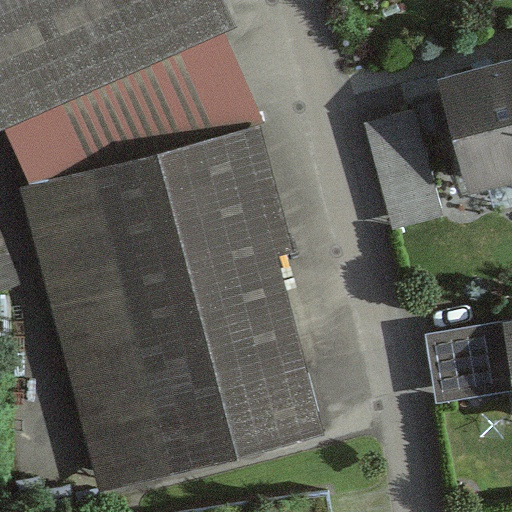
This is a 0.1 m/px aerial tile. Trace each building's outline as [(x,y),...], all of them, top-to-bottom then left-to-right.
[(0,0),(0,112),(10,136),(247,31),(233,0),(0,0)] [(247,31),(10,136),(43,190),(270,134),(247,31)] [(511,159),(511,54),(448,72),(475,170),(511,159)] [(400,224),(451,209),(420,103),(370,118),(400,224)] [(270,134),(43,190),(117,490),(344,435),(270,134)] [(511,311),(423,325),(435,396),(511,383),(511,311)]
